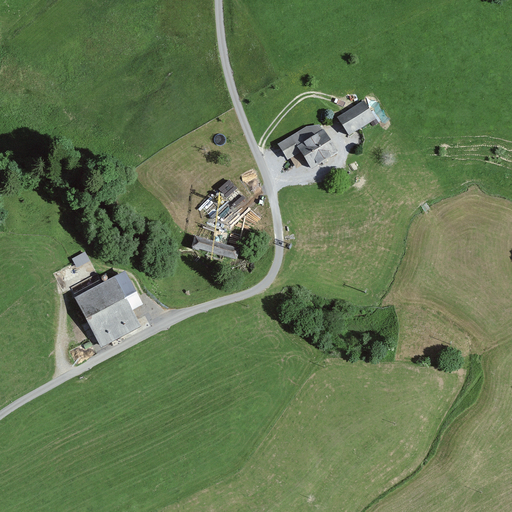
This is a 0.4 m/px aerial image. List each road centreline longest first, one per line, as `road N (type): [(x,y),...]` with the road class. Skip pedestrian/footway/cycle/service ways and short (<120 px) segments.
road 1 (unclassified): [(219,0),(236,103),(275,209),(279,246),(268,281),(180,316),(0,415)]
road 2 (track): [(257,156),(298,99),(320,94),(345,105)]
